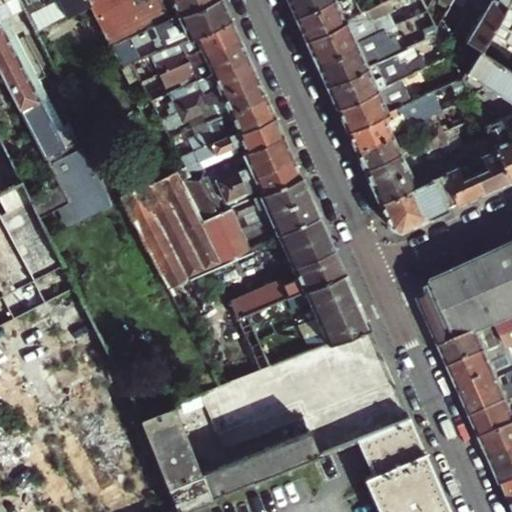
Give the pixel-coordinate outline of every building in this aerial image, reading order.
[(1,21),(11,16),(27,9),(22,0),(0,0),(0,68),(13,94),(47,159),(66,149),(57,131),(1,21)] [(22,0),(27,9),(28,11),(50,0),(22,0)] [(38,31),(68,16),(59,0),(50,0),(28,11),(38,31)] [(59,0),(68,16),(91,4),(88,0),(59,0)] [(112,44),(210,0),(88,0),(91,4),(112,44)] [(232,19),(223,0),(210,0),(112,44),(124,68),(133,64),(127,53),(145,45),(147,49),(154,46),(158,53),(180,43),(232,19)] [(287,0),(295,15),(328,0),(287,0)] [(305,39),(344,21),(337,6),(344,7),(351,3),(357,15),(361,13),(353,0),(328,0),(295,15),(305,39)] [(353,0),(361,13),(373,8),(368,0),(353,0)] [(475,0),(473,5),(483,11),(467,40),(481,49),(510,0),(475,0)] [(511,0),(510,0),(481,49),(478,55),(511,71),(511,48),(505,44),(511,31),(511,0)] [(305,39),(316,62),(365,39),(408,20),(402,7),(352,30),(347,19),(344,21),(305,39)] [(66,127),(11,16),(1,21),(57,131),(66,127)] [(241,37),(232,19),(180,43),(183,49),(161,60),(161,62),(154,65),(159,75),(241,37)] [(187,85),(249,57),(247,51),(241,37),(159,75),(163,83),(170,80),(171,82),(182,78),(185,86),(187,85)] [(326,85),(402,50),(403,50),(398,37),(370,50),(365,39),(316,62),(326,85)] [(326,85),(337,108),(419,70),(425,67),(420,56),(407,62),(402,50),(326,85)] [(465,77),(497,93),(511,100),(511,71),(478,55),(465,77)] [(451,83),(460,79),(449,56),(435,62),(446,85),(451,83)] [(258,76),(249,57),(187,85),(191,94),(194,100),(159,115),(162,120),(171,115),(177,113),(258,76)] [(140,78),(133,64),(124,68),(131,82),(140,78)] [(0,100),(13,94),(0,68),(0,100)] [(425,83),(419,70),(337,108),(347,131),(387,112),(382,103),(425,83)] [(207,122),(267,95),(258,76),(177,113),(183,124),(204,116),(207,122)] [(459,102),(469,97),(460,79),(451,83),(459,102)] [(194,100),(191,94),(157,110),(159,115),(194,100)] [(427,94),(387,112),(347,131),(355,149),(407,125),(405,119),(433,105),(427,94)] [(198,150),(275,115),(272,106),(267,95),(207,122),(210,130),(190,139),(195,151),(198,150)] [(465,122),(478,116),(469,97),(459,102),(457,103),(463,115),(465,122)] [(436,112),(433,105),(405,119),(407,125),(436,112)] [(436,112),(407,125),(411,133),(439,119),(436,112)] [(171,115),(162,120),(171,138),(180,134),(171,115)] [(238,140),(243,151),(284,133),(275,115),(198,150),(200,156),(205,154),(207,160),(236,147),(233,142),(238,140)] [(463,115),(447,123),(450,129),(465,122),(463,115)] [(355,149),(364,168),(443,132),(450,129),(447,123),(442,125),(439,119),(411,133),(407,125),(355,149)] [(511,179),(511,133),(507,136),(499,119),(484,126),(495,149),(510,180),(511,179)] [(443,132),(364,168),(373,187),(425,164),(441,156),(439,150),(450,145),(443,132)] [(284,133),(243,151),(206,168),(213,184),(241,172),(245,180),(295,158),(284,133)] [(484,193),(510,180),(495,149),(469,160),(484,193)] [(302,174),(295,158),(245,180),(216,193),(219,198),(226,195),(228,199),(257,187),(260,193),(302,174)] [(373,187),(379,201),(442,173),(460,165),(457,159),(449,163),(447,159),(427,169),(425,164),(373,187)] [(457,205),(484,193),(469,160),(460,165),(442,173),(457,205)] [(197,162),(122,195),(170,288),(189,280),(251,252),(249,246),(239,226),(235,217),(232,209),(205,221),(185,177),(200,170),(197,162)] [(400,231),(457,205),(442,173),(379,201),(390,226),(400,231)] [(311,194),(302,174),(260,193),(231,206),(232,209),(235,217),(264,204),(268,213),(311,194)] [(0,296),(64,264),(42,219),(33,203),(22,181),(0,191),(0,296)] [(71,204),(62,187),(33,203),(42,219),(71,204)] [(239,226),(249,246),(278,233),(320,215),(311,194),(268,213),(239,226)] [(320,215),(278,233),(299,276),(285,283),(284,280),(232,301),(237,315),(246,311),(345,271),(320,215)] [(422,298),(442,344),(499,320),(511,314),(511,244),(427,283),(422,298)] [(358,300),(345,271),(246,311),(253,327),(295,310),(300,323),(358,300)] [(370,327),(358,300),(300,323),(305,336),(264,353),(270,366),(285,360),(370,327)] [(264,353),(259,339),(253,327),(246,311),(237,315),(236,315),(258,371),(270,366),(264,353)] [(511,314),(499,320),(504,331),(508,341),(511,346),(511,345),(511,314)] [(499,320),(442,344),(452,365),(489,349),(485,340),(504,331),(499,320)] [(485,340),(489,349),(508,341),(504,331),(485,340)] [(452,365),(461,386),(498,369),(494,359),(507,353),(511,351),(511,349),(511,346),(508,341),(489,349),(452,365)] [(498,369),(461,386),(463,390),(474,414),(511,397),(511,372),(502,377),(500,373),(498,369)] [(483,435),(511,423),(511,397),(474,414),(483,435)] [(142,416),(148,428),(180,509),(321,453),(312,429),(202,472),(175,404),(142,416)] [(360,438),(367,456),(374,473),(366,477),(380,511),(451,511),(411,418),(360,438)] [(511,423),(483,435),(491,454),(511,445),(511,423)] [(511,445),(491,454),(505,483),(511,480),(511,445)]
